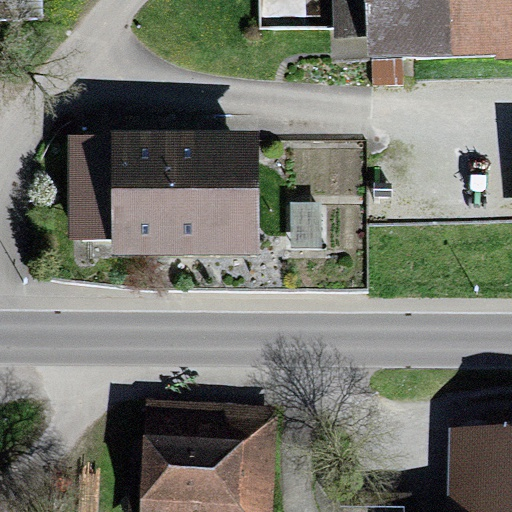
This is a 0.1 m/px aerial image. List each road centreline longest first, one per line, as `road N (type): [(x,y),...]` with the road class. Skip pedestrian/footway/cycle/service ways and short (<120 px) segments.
road 1 (tertiary): [(511,341),(0,337)]
road 2 (unclassified): [(0,161),(65,63),(122,0)]
